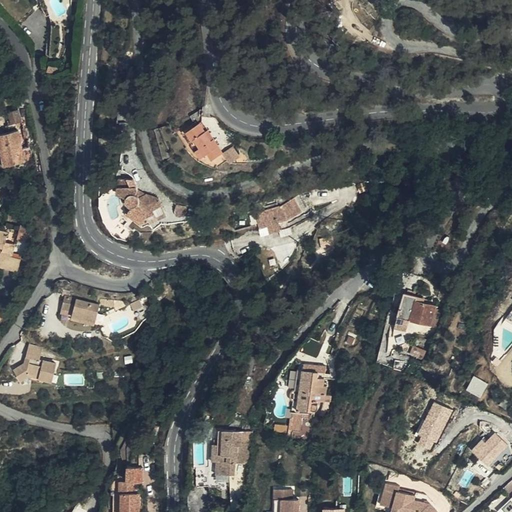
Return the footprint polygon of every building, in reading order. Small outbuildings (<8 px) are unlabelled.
[(26,161),(19,124),(23,122),(21,111),(11,113),(12,121),(10,122),(12,133),(0,134),(0,140),(5,165),(26,161)] [(193,147),(194,146),(199,142),(195,137),(193,138),(187,130),(199,122),(197,119),(181,130),(193,147)] [(212,155),(223,148),(212,134),(209,136),(204,130),(199,122),(187,130),(193,138),(195,137),(199,142),(194,146),(199,154),(207,148),(212,155)] [(232,142),(223,148),(230,160),(240,153),(232,142)] [(146,226),(152,220),(149,217),(155,211),(153,209),(160,202),(154,195),(142,190),(137,191),(133,187),(137,184),(136,183),(135,178),(129,177),(127,172),(120,175),(120,193),(129,194),(128,199),(129,203),(132,206),(135,207),(132,215),(146,226)] [(265,234),(293,226),(291,217),(304,208),(295,195),(283,203),(258,211),(265,234)] [(149,217),(152,220),(154,222),(167,210),(160,202),(153,209),(155,211),(149,217)] [(189,207),(184,203),(177,207),(178,211),(180,212),(183,214),(189,207)] [(29,240),(30,234),(32,227),(20,224),(18,231),(17,237),(29,240)] [(1,230),(0,230),(0,266),(4,267),(7,254),(11,255),(13,243),(4,241),(6,231),(1,230)] [(21,257),(11,255),(7,254),(4,267),(17,271),(21,257)] [(366,292),(371,297),(376,290),(371,286),(366,292)] [(97,320),(101,303),(70,295),(72,289),(65,287),(63,293),(66,294),(62,307),(74,310),(73,314),(97,320)] [(140,298),(132,302),(135,309),(144,304),(140,298)] [(398,304),(388,328),(392,329),(401,306),(398,304)] [(392,329),(388,328),(384,337),(396,343),(400,333),(426,344),(433,327),(427,324),(428,320),(416,315),(410,313),(411,310),(407,308),(401,306),(392,329)] [(96,323),(97,320),(73,314),(72,318),(96,323)] [(355,320),(362,324),(365,319),(358,315),(355,320)] [(45,373),(55,376),(59,364),(46,360),(42,372),(45,373)] [(398,368),(409,374),(414,366),(402,360),(398,368)] [(304,387),(301,388),(299,388),(296,390),(295,393),(296,396),(299,400),(298,407),(317,410),(317,408),(321,408),(323,407),(323,404),(322,402),(318,400),(318,398),(329,399),(331,384),(328,384),(329,376),(322,375),(322,369),(307,367),(304,387)] [(43,380),(39,379),(29,385),(35,397),(47,391),(55,394),(54,397),(67,401),(73,382),(55,376),(45,373),(43,380)] [(476,373),(468,387),(482,395),(490,381),(476,373)] [(301,429),(303,427),(304,417),(296,416),(295,430),(301,429)] [(510,450),(511,447),(511,441),(506,435),(501,440),(510,450)] [(484,471),(505,452),(494,440),(485,448),(481,443),(469,454),(484,471)] [(211,488),(221,488),(230,477),(232,475),(232,460),(236,460),(237,444),(213,443),(212,458),(208,458),(208,468),(212,469),(212,475),(211,488)] [(142,511),(144,490),(139,490),(140,479),(144,479),(144,465),(129,464),(128,477),(123,477),(122,489),(125,489),(130,489),(128,511),(142,511)] [(230,477),(221,488),(229,489),(230,477)] [(439,511),(430,502),(415,496),(416,491),(400,487),(400,484),(388,481),(382,503),(395,506),(394,508),(403,510),(403,511),(439,511)] [(299,511),(300,498),(294,497),(294,487),(276,487),(275,511),(299,511)] [(498,509),(505,502),(500,497),(493,503),(498,509)]
